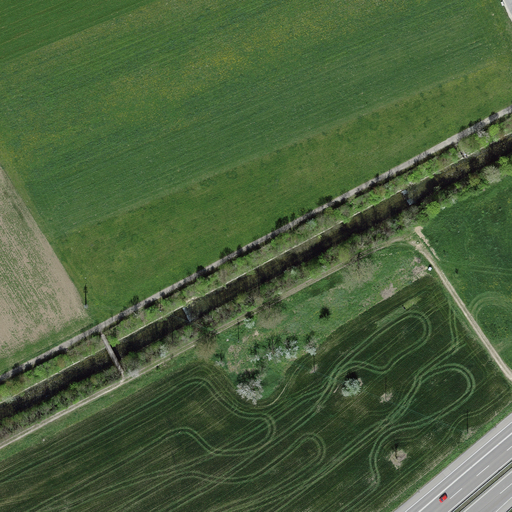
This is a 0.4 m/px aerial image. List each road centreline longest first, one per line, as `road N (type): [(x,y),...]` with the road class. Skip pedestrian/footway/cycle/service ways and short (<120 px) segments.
road 1 (track): [(0,444),(400,242),(427,257),(511,376)]
road 2 (track): [(511,106),(0,379)]
road 3 (motorway): [(511,444),(411,511)]
